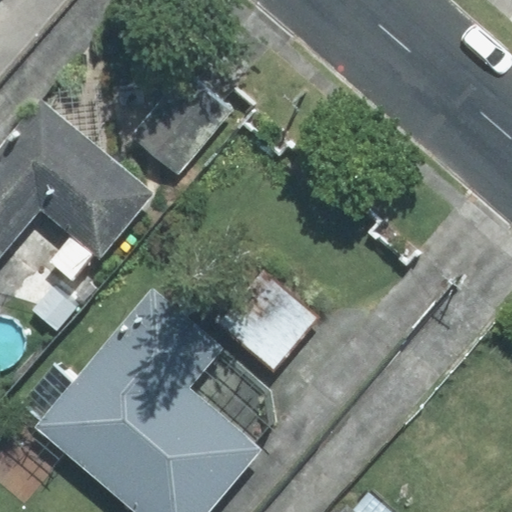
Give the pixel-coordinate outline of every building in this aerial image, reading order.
[(193,69),(142,134),(185,168),(236,103),(193,69)] [(162,193),(56,95),(0,156),(0,265),(57,203),(82,225),(56,253),(83,278),(162,193)] [(322,315),(272,266),(228,312),(278,360),(322,315)] [(51,408),(44,417),(155,511),(209,511),(272,439),(201,378),(234,340),(165,281),(85,375),(64,356),(32,393),(51,408)] [(388,511),(358,482),(328,511),(388,511)]
